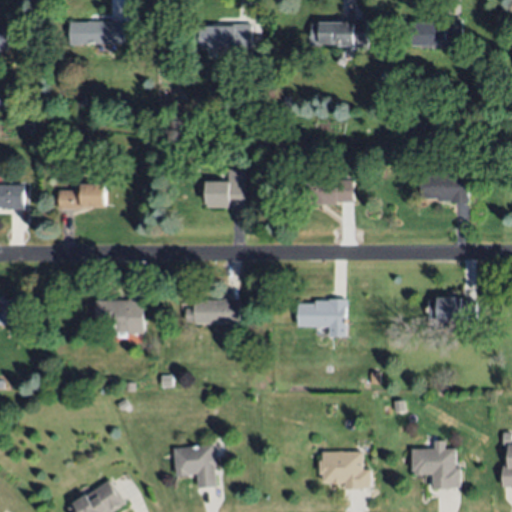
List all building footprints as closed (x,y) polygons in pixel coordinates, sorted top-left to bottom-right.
[(366,18),(366,44),(336,44),(336,42),(310,42),(310,23),(326,23),(326,18),(366,18)] [(463,19),(462,39),(437,38),(437,45),(413,45),(414,22),(439,23),(440,19),(463,19)] [(70,21),(125,21),(125,43),(70,44),(70,21)] [(252,24),(250,50),(199,47),(201,25),(234,26),(234,23),(252,24)] [(9,49),(0,49),(0,26),(8,26),(9,49)] [(259,69),(236,69),(236,51),(258,51),(259,69)] [(24,131),(24,121),(32,121),(32,131),(24,131)] [(207,207),(207,180),(228,181),(228,170),(245,170),(244,208),(207,207)] [(421,175),(468,174),(469,202),(438,202),(438,199),(421,199),(421,175)] [(304,204),(304,180),(353,180),(353,201),(338,201),(338,204),(304,204)] [(58,190),(81,190),(81,183),(108,183),(108,207),(90,207),(90,209),(58,209),(58,190)] [(0,184),(24,184),(25,210),(8,210),(8,206),(0,206),(0,184)] [(461,292),(461,300),(476,300),(476,321),(438,321),(438,316),(427,316),(428,297),(436,297),(436,292),(461,292)] [(97,300),(129,300),(129,298),(145,298),(145,333),(128,333),(115,333),(115,322),(97,322),(97,300)] [(238,322),(194,323),(194,301),(224,300),(224,298),(238,298),(238,322)] [(298,326),(298,304),(314,304),(314,300),(329,300),(329,298),(347,299),(346,336),(330,336),(330,327),(298,326)] [(20,322),(0,322),(0,300),(19,299),(20,322)] [(172,387),(162,387),(162,375),(172,375),(172,387)] [(135,382),(134,391),(125,390),(125,381),(135,382)] [(507,463),(507,441),(501,441),(501,431),(511,431),(511,440),(511,487),(503,487),(503,465),(503,463),(507,463)] [(448,440),(448,446),(458,446),(459,467),(464,466),(465,487),(434,488),(433,473),(412,474),(411,449),(437,448),(437,440),(448,440)] [(173,449),(212,445),(216,486),(199,488),(198,474),(176,476),(173,449)] [(322,451),(362,451),(362,470),(370,470),(370,487),(363,487),(363,489),(345,489),(345,484),(333,484),(333,482),(322,482),(322,474),(319,474),(319,460),(322,460),(322,451)] [(125,502),(110,511),(72,511),(69,507),(109,479),(125,502)]
